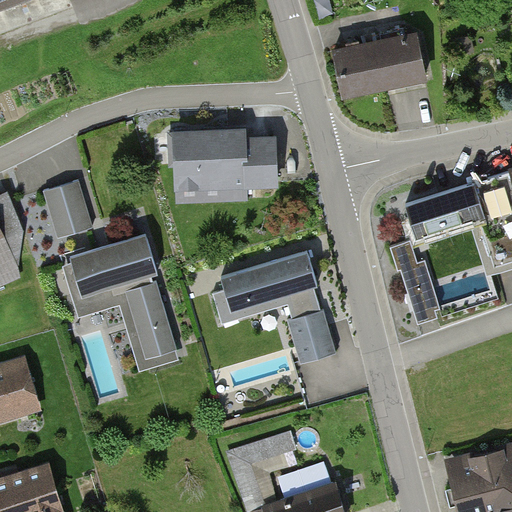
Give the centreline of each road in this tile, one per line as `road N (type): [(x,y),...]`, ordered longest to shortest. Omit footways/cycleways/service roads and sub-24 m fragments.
road 1 (tertiary): [(332,172),(417,511)]
road 2 (residential): [(311,89),(135,102),(0,161)]
road 3 (residential): [(332,172),(511,132)]
